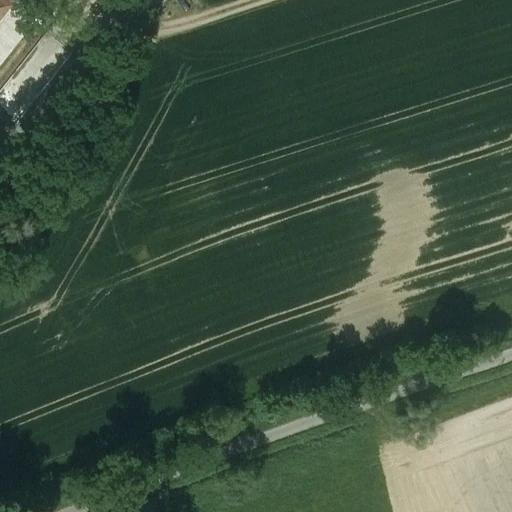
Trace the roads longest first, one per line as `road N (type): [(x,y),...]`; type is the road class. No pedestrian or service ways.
road 1 (unclassified): [(511,348),(69,511)]
road 2 (track): [(247,0),(142,32),(103,14)]
